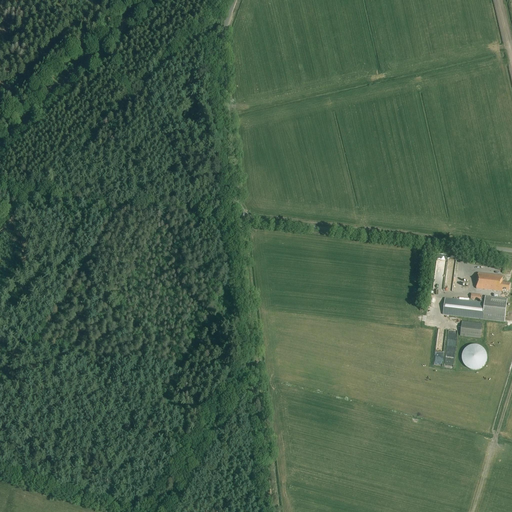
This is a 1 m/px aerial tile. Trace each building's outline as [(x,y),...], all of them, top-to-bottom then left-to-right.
[(437,267),(447,268),(448,254),(437,254),(437,267)] [(448,262),(456,263),(457,256),(450,255),(448,262)] [(502,291),(509,291),(510,284),(502,283),(503,278),(503,276),(478,273),(476,289),(502,292),(502,291)] [(483,320),(482,324),(462,322),(460,336),(480,339),(483,320),(504,322),(507,300),(485,297),(484,303),(445,299),(443,316),(483,320)] [(476,370),(477,370),(478,370),(479,369),(480,369),(481,369),(481,368),(482,368),(483,367),(484,366),(485,365),(485,364),(486,364),(486,363),(486,362),(487,361),(487,360),(487,359),(487,358),(487,357),(487,356),(487,355),(487,354),(486,353),(486,352),(485,351),(485,350),(484,350),(484,349),(483,349),(483,348),(482,348),(481,347),(480,346),(479,346),(478,346),(477,345),(476,345),(475,345),(474,345),(473,345),(472,345),(471,346),(470,346),(469,346),(468,347),(467,348),(466,348),(465,349),(465,350),(464,350),(464,351),(463,352),(463,353),(462,354),(462,355),(462,356),(462,357),(462,358),(462,359),(462,360),(462,361),(463,362),(463,363),(463,364),(464,364),(464,365),(465,366),(466,367),(467,368),(468,368),(468,369),(469,369),(470,369),(470,370),(471,370),(472,370),(473,370),(474,370),(475,370),(476,370)] [(436,349),(435,365),(442,365),(444,350),(436,349)]
